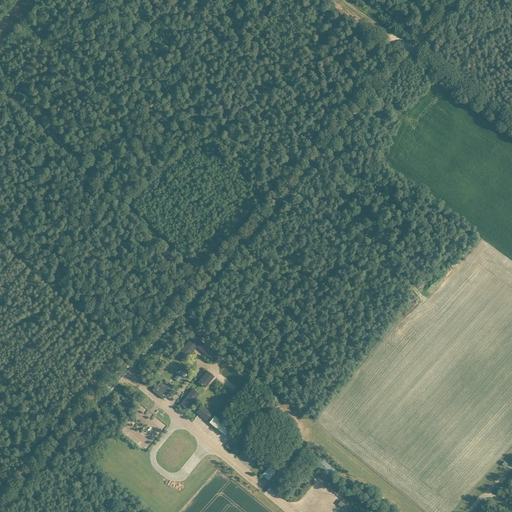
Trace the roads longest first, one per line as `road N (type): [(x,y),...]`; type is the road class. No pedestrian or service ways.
road 1 (unclassified): [(3,508),(458,0)]
road 2 (unknown): [(396,44),(0,484)]
road 3 (track): [(0,90),(192,271)]
road 4 (track): [(343,0),(511,126)]
road 5 (track): [(286,192),(412,288)]
